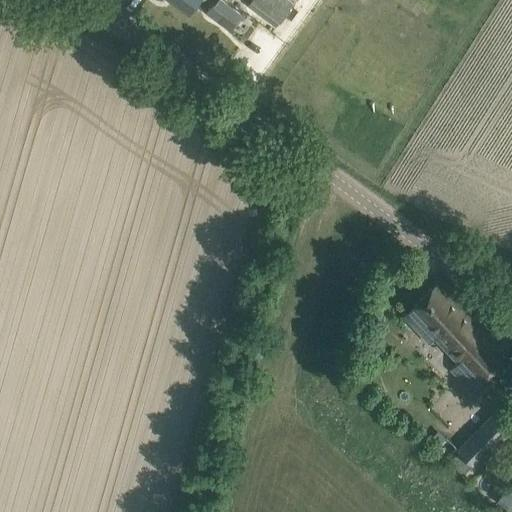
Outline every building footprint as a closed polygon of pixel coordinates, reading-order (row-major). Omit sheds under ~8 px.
[(174,0),(189,11),(197,0),(174,0)] [(215,0),(208,11),(230,28),(232,25),(239,16),(240,15),(242,11),(226,0),(215,0)] [(275,0),(255,0),(250,8),(277,28),(293,7),(284,0),(282,0),(280,4),(275,0)] [(437,281),(409,308),(460,360),(451,368),(473,391),(508,358),(437,281)] [(364,360),(358,363),(361,375),(367,376),(364,360)] [(460,451),(451,460),(464,472),(473,464),(476,467),(511,429),(511,417),(501,407),(459,450),(460,451)] [(502,511),(511,511),(511,492),(508,490),(495,504),(502,511)]
